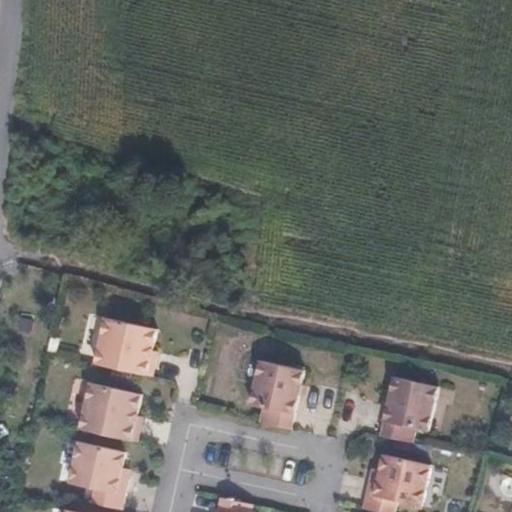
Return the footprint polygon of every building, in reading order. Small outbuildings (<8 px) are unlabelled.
[(106,319),(95,365),(146,377),(156,331),(106,319)] [(263,408),(260,423),(291,430),(304,371),(259,361),(249,404),(263,408)] [(417,430),(430,433),(441,389),(396,379),(386,423),(417,430)] [(90,385),(80,431),(131,443),(140,397),(90,385)] [(417,430),(386,423),(384,439),(414,446),(417,430)] [(118,511),(126,479),(119,478),(121,471),(125,454),(79,443),(69,484),(94,490),(91,505),(118,511)] [(372,481),(365,511),(364,511),(395,511),(397,503),(423,510),(432,469),(385,458),(381,475),(380,483),(372,481)] [(119,478),(126,479),(128,473),(121,471),(119,478)] [(380,483),(381,475),(374,474),(372,481),(380,483)]
